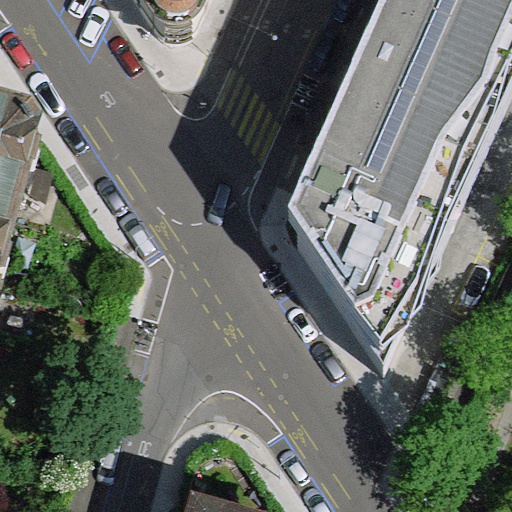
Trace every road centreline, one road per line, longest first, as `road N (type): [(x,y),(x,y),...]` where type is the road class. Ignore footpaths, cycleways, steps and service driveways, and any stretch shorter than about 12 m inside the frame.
road 1 (residential): [(382,511),(204,238)]
road 2 (residential): [(204,238),(129,511)]
road 3 (residential): [(204,238),(54,0)]
road 4 (residential): [(304,0),(204,238)]
